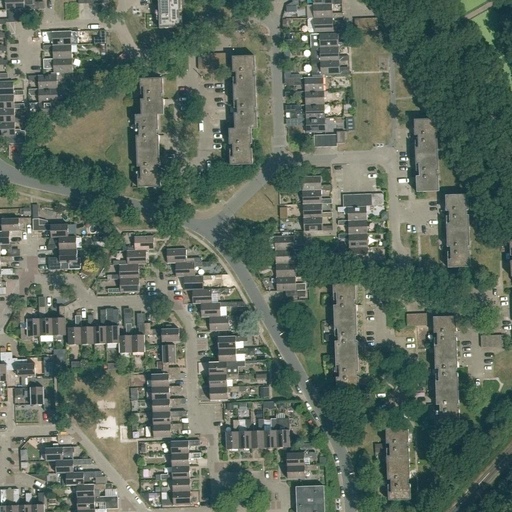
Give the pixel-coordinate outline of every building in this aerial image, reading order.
[(34,0),(5,0),(6,11),(9,11),(15,11),(20,10),(26,10),(28,10),(35,10),(34,0)] [(181,2),(159,3),(159,8),(155,9),(155,16),(159,16),(160,29),(182,28),(181,2)] [(333,18),(332,5),(314,6),(314,19),(333,18)] [(333,18),(314,19),(310,19),(307,22),(308,31),(310,33),(333,32),(333,18)] [(54,46),(72,46),(72,32),(53,32),(54,46)] [(311,49),(339,48),(338,34),(320,35),(311,35),(311,49)] [(54,60),(72,59),(72,46),(54,46),(54,59),(54,60)] [(312,62),(339,61),(339,48),(311,49),(312,62)] [(234,93),(256,93),(255,56),(232,57),(234,93)] [(54,60),(54,59),(44,60),(44,69),(54,69),(55,74),(73,73),(72,59),(54,60)] [(339,61),(312,62),(312,76),(340,75),(339,61)] [(39,90),(58,89),(57,75),(39,76),(39,90)] [(305,78),(305,86),(305,93),(324,92),(323,78),(305,78)] [(158,115),(158,116),(164,115),(164,110),(164,100),(163,79),(161,79),(140,80),(141,99),(142,115),(142,116),(158,115)] [(14,82),(0,82),(0,96),(14,96),(24,96),(24,91),(14,91),(14,82)] [(40,103),(58,103),(58,89),(39,90),(40,103)] [(306,106),(324,106),(324,92),(305,93),(306,106)] [(251,129),(257,129),(256,93),(234,93),(235,125),(235,129),(251,129)] [(0,109),(15,109),(14,96),(0,96),(0,109)] [(58,103),(40,103),(40,108),(40,117),(59,116),(58,103)] [(306,106),(306,120),(325,119),(325,114),(327,114),(330,113),(330,111),(330,108),(330,107),(326,105),(324,106),(306,106)] [(0,123),(15,123),(15,109),(0,109),(0,123)] [(159,136),(158,116),(158,115),(142,116),(142,115),(136,116),(136,134),(137,152),(160,151),(159,146),(159,136)] [(325,119),(306,120),(307,133),(325,133),(325,119)] [(415,157),(438,156),(437,120),(414,120),(414,126),(415,157)] [(15,123),(0,123),(0,137),(9,137),(9,145),(26,144),(26,140),(26,134),(26,132),(15,132),(15,123)] [(253,165),(251,129),(235,129),(229,129),(229,134),(230,166),(253,165)] [(337,135),(337,144),(345,144),(344,132),(336,132),(337,135)] [(160,151),(137,152),(137,168),(138,188),(161,188),(160,165),(160,157),(160,151)] [(438,156),(415,157),(416,187),(417,193),(439,192),(438,156)] [(299,191),(303,191),(321,191),(321,177),(302,177),(302,183),(298,183),(299,191)] [(303,205),(322,204),(321,191),(303,191),(303,205)] [(447,232),(469,231),(468,195),(445,196),(445,202),(447,232)] [(304,219),(322,218),(322,204),(303,205),(304,219)] [(348,222),(367,221),(366,208),(348,208),(348,222)] [(284,224),(298,224),(298,214),(284,214),(284,224)] [(20,232),(20,231),(19,225),(31,224),(31,218),(2,219),(2,233),(20,232)] [(322,218),(304,219),(304,232),(323,232),(322,218)] [(51,238),(59,238),(69,238),(68,225),(48,225),(48,221),(39,221),(39,219),(33,219),(34,231),(51,231),(51,238)] [(349,235),(367,235),(367,221),(348,222),(349,235)] [(0,245),(10,245),(10,238),(21,237),(21,231),(20,231),(20,232),(2,233),(0,232),(0,245)] [(469,231),(447,232),(448,269),(470,268),(469,231)] [(349,249),(368,248),(367,235),(349,235),(349,249)] [(146,251),(154,250),(154,236),(134,237),(135,247),(127,247),(127,251),(146,251)] [(60,251),(77,250),(77,237),(69,238),(59,238),(59,245),(48,246),(48,251),(60,251)] [(276,251),(294,251),(294,237),(275,237),(276,251)] [(0,257),(1,258),(0,258),(0,251),(12,250),(11,245),(10,245),(0,245),(0,257)] [(368,248),(349,249),(350,263),(368,262),(368,248)] [(167,250),(167,264),(175,264),(194,263),(194,259),(186,259),(186,249),(167,250)] [(77,250),(60,251),(60,258),(48,258),(49,270),(63,270),(62,263),(69,263),(69,270),(81,269),(80,259),(77,259),(77,250)] [(147,265),(146,251),(127,251),(127,261),(119,261),(120,266),(139,265),(147,265)] [(276,265),(295,264),(294,251),(276,251),(276,265)] [(0,270),(1,270),(1,263),(12,263),(12,257),(0,258),(1,258),(0,257),(0,270)] [(184,277),(195,276),(195,268),(203,267),(203,263),(201,263),(194,263),(175,264),(176,278),(184,277)] [(277,278),(295,278),(295,264),(276,265),(277,278)] [(139,279),(139,265),(120,266),(120,275),(112,276),(112,280),(120,280),(139,279)] [(0,283),(1,283),(1,276),(12,275),(12,270),(1,270),(0,270),(0,283)] [(211,280),(211,276),(184,277),(184,291),(192,291),(192,290),(203,290),(203,281),(211,280)] [(295,278),(277,278),(277,292),(296,292),(295,278)] [(112,294),(113,294),(140,293),(139,279),(120,280),(120,289),(112,289),(112,294)] [(334,322),(357,321),(356,310),(356,306),(355,285),(333,285),(334,308),(334,322)] [(220,294),(219,290),(203,290),(192,290),(192,291),(193,305),(201,305),(201,304),(212,304),(212,294),(220,294)] [(209,317),(220,317),(220,308),(228,307),(228,303),(212,304),(201,304),(201,305),(201,318),(209,318),(209,317)] [(53,319),(53,336),(66,336),(65,307),(60,307),(60,319),(53,319)] [(40,319),(32,320),(32,308),(20,309),(21,323),(27,322),(27,329),(21,329),(21,341),(32,340),(32,337),(41,337),(40,319)] [(53,336),(53,319),(45,319),(45,308),(39,308),(40,319),(41,337),(53,336)] [(106,327),(107,344),(119,344),(119,337),(118,310),(113,310),(114,327),(106,327)] [(93,328),(94,345),(107,344),(106,327),(106,311),(100,311),(101,327),(94,327),(93,328)] [(93,328),(94,327),(93,316),(88,316),(88,328),(81,328),(81,345),(94,345),(93,328)] [(81,328),(81,317),(75,317),(76,328),(68,328),(68,346),(81,345),(81,328)] [(237,321),(236,317),(220,317),(209,317),(209,318),(210,332),(229,331),(229,322),(237,321)] [(434,354),(457,353),(457,352),(457,347),(456,341),(455,317),(433,318),(433,328),(433,333),(434,343),(434,354)] [(335,358),(358,357),(358,346),(357,342),(357,321),(334,322),(335,343),(335,357),(335,358)] [(132,354),(145,353),(145,336),(144,336),(144,324),(139,324),(139,336),(132,336),(132,354)] [(144,336),(145,336),(162,336),(162,343),(179,342),(179,329),(171,330),(171,326),(166,326),(166,330),(150,330),(150,324),(144,324),(144,336)] [(132,336),(132,325),(126,325),(126,336),(119,337),(119,344),(119,354),(132,354),(132,336)] [(247,336),(218,337),(219,351),(236,350),(236,342),(247,342),(247,336)] [(163,375),(180,375),(180,369),(169,369),(168,364),(176,364),(175,346),(162,346),(163,374),(163,375)] [(248,354),(248,349),(236,350),(219,351),(219,363),(236,362),(236,355),(248,354)] [(12,360),(12,353),(5,354),(6,370),(7,370),(18,370),(18,378),(22,378),(22,387),(30,387),(30,377),(36,377),(35,364),(28,364),(27,360),(22,361),(23,364),(18,364),(18,359),(12,360)] [(436,390),(458,389),(457,357),(457,353),(434,354),(435,369),(436,390)] [(65,355),(57,355),(57,365),(65,365),(65,355)] [(358,357),(335,358),(336,380),(337,394),(359,393),(359,382),(359,379),(359,378),(358,357)] [(49,358),(44,358),(45,376),(54,376),(54,364),(49,358)] [(227,375),(232,375),(231,368),(245,367),(244,362),(236,362),(219,363),(209,363),(209,376),(227,375)] [(180,380),(180,375),(163,375),(163,374),(151,375),(152,388),(169,388),(169,387),(169,380),(180,380)] [(227,388),(227,387),(227,380),(238,380),(238,375),(232,375),(227,375),(209,376),(210,389),(227,388)] [(30,377),(30,387),(31,406),(44,405),(44,411),(50,411),(50,399),(44,399),(43,388),(36,388),(36,377),(30,377)] [(170,400),(169,393),(181,392),(181,387),(169,387),(169,388),(152,388),(152,401),(170,400)] [(227,388),(210,389),(210,401),(228,401),(227,393),(239,392),(239,387),(227,387),(227,388)] [(458,389),(436,390),(437,425),(437,426),(460,426),(458,389)] [(153,413),(170,413),(170,406),(181,405),(186,405),(185,399),(181,400),(170,400),(152,401),(153,413)] [(171,425),(170,418),(182,418),(182,412),(170,413),(153,413),(153,426),(171,425)] [(264,431),(264,449),(277,448),(276,431),(277,431),(276,419),(271,419),(271,431),(264,431)] [(276,431),(277,448),(290,448),(290,440),(294,440),(295,438),(295,434),(293,433),(289,433),(289,419),(276,419),(277,431),(276,431)] [(251,432),(252,432),(251,420),(246,420),(246,432),(239,432),(239,450),(252,449),(251,432)] [(264,431),(264,426),(264,420),(258,420),(259,431),(252,432),(251,432),(252,449),(264,449),(264,431)] [(239,432),(239,421),(233,421),(234,432),(226,433),(226,450),(239,450),(239,432)] [(187,425),(182,425),(171,425),(153,426),(150,426),(151,439),(171,438),(171,431),(187,430),(187,425)] [(387,465),(409,464),(409,443),(408,432),(408,428),(385,429),(387,465)] [(189,455),(189,454),(189,447),(200,447),(200,441),(171,442),(172,455),(189,455)] [(56,461),(64,461),(63,454),(75,454),(75,448),(58,448),(58,444),(53,445),(53,449),(45,449),(46,462),(56,461)] [(304,466),(305,466),(304,459),(316,458),(316,453),(287,454),(287,467),(304,466)] [(172,468),(189,467),(189,460),(201,460),(200,454),(189,454),(189,455),(172,455),(172,468)] [(64,461),(56,461),(56,474),(66,474),(66,473),(74,473),(73,466),(85,465),(85,460),(64,461)] [(409,464),(387,465),(387,478),(388,501),(411,500),(410,470),(409,464)] [(304,466),(287,467),(288,480),(305,479),(305,471),(316,471),(316,465),(305,466),(304,466)] [(172,480),(190,480),(189,467),(172,468),(172,475),(161,475),(161,481),(167,481),(172,480)] [(84,478),(95,478),(95,472),(74,473),(66,473),(66,474),(67,486),(77,486),(84,485),(84,478)] [(173,493),(190,492),(190,480),(172,480),(167,481),(168,488),(161,488),(161,493),(167,493),(173,493)] [(99,490),(106,490),(106,485),(84,485),(77,486),(77,499),(94,498),(99,498),(99,490)] [(324,511),(324,487),(296,488),(297,509),(297,511),(324,511)] [(18,511),(19,506),(18,490),(13,490),(14,506),(7,506),(6,506),(6,511),(18,511)] [(191,505),(190,492),(173,493),(167,493),(167,500),(162,501),(162,506),(191,505)] [(31,505),(31,511),(44,511),(44,493),(39,494),(39,505),(32,505),(31,505)] [(31,511),(31,505),(32,505),(32,494),(26,494),(26,506),(19,506),(18,511),(31,511)] [(141,496),(147,503),(150,503),(150,494),(141,494),(141,495),(141,496)] [(95,511),(95,510),(95,503),(117,503),(117,497),(99,498),(94,498),(77,499),(77,511),(95,511)]
